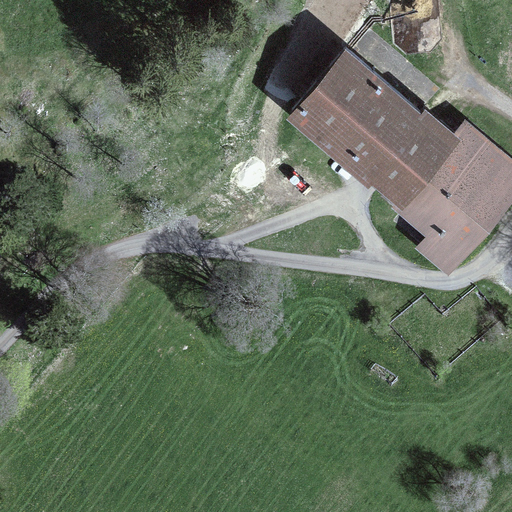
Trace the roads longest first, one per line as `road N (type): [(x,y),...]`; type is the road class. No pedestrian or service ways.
road 1 (unclassified): [(511,245),(448,291),(164,248),(110,263),(0,366)]
road 2 (track): [(215,254),(370,183)]
